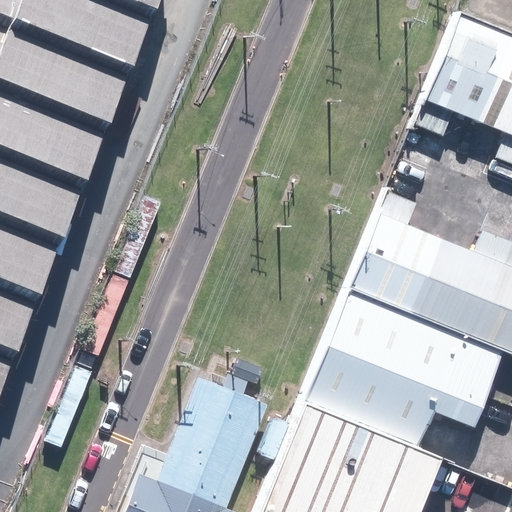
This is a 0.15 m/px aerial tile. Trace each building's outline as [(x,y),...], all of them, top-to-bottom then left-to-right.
[(0,0),(0,386),(151,0),(0,0)] [(511,43),(453,21),(416,115),(511,151),(511,43)] [(511,277),(368,222),(339,297),(498,359),(511,364),(511,277)] [(339,297),(296,406),(414,452),(428,417),(470,433),(498,359),(339,297)] [(152,480),(136,474),(121,511),(233,511),(223,508),(264,403),(237,392),(240,383),(221,375),(217,385),(193,376),(152,480)] [(296,406),(254,511),(423,511),(442,463),(414,452),(296,406)]
